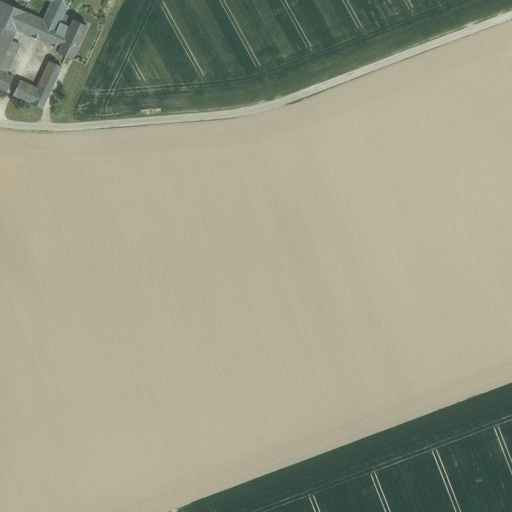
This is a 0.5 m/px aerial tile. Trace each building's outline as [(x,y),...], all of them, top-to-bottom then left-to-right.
[(43,20),(1,1),(0,3),(0,25),(15,32),(16,30),(49,45),(63,15),(70,0),(47,0),(51,1),(43,20)] [(86,26),(63,15),(49,45),(58,49),(57,52),(71,59),(86,26)] [(15,32),(0,25),(0,65),(9,46),(15,32)] [(0,65),(0,70),(9,75),(21,51),(9,46),(0,65)] [(36,88),(29,103),(42,109),(61,67),(48,61),(36,88)] [(0,70),(0,89),(6,92),(13,77),(9,75),(0,70)] [(36,88),(19,80),(12,95),(29,103),(36,88)]
